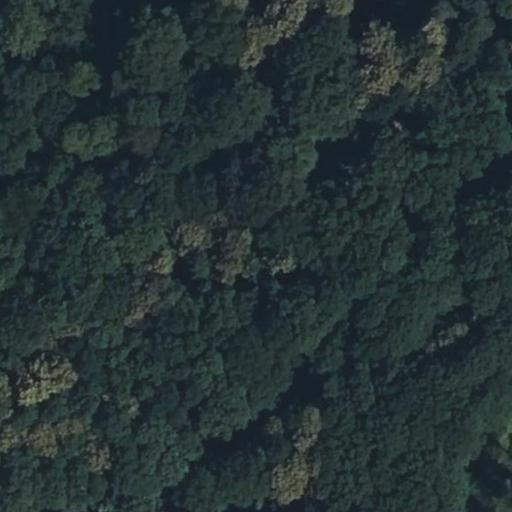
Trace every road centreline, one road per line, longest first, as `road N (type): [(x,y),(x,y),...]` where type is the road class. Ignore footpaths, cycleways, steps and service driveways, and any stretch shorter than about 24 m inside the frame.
road 1 (track): [(0,463),(202,312),(511,53)]
road 2 (track): [(511,169),(152,511)]
